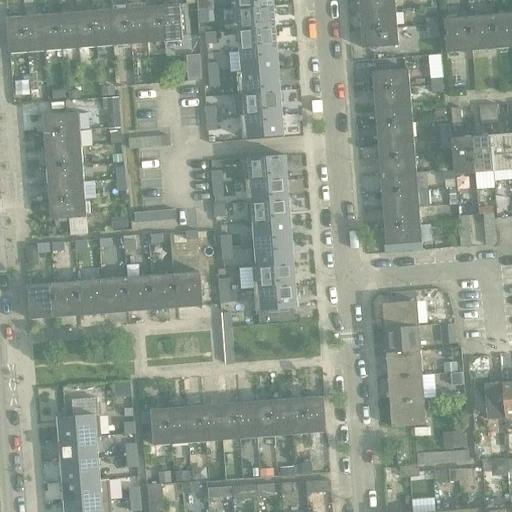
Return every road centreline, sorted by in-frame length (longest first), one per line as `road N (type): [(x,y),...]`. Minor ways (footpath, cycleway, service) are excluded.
road 1 (residential): [(364,511),(323,0)]
road 2 (residential): [(13,511),(0,354)]
